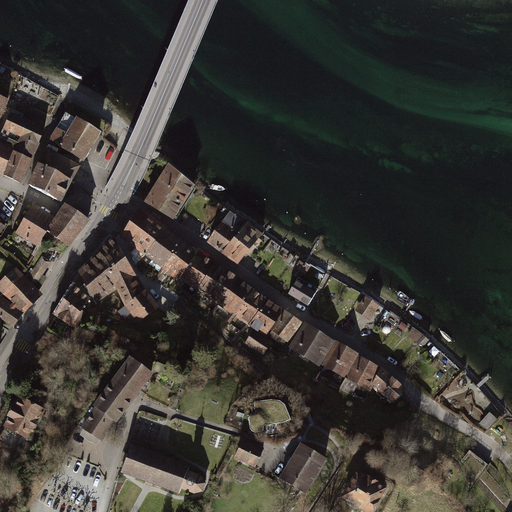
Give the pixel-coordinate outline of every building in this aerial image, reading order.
[(49,139),(81,159),(97,133),(64,113),(49,139)] [(12,153),(28,159),(42,130),(9,114),(2,128),(20,136),(15,146),(14,148),(12,153)] [(0,173),(2,174),(11,149),(0,143),(0,173)] [(46,149),(37,164),(69,181),(77,166),(46,149)] [(28,159),(12,153),(3,175),(18,182),(28,159)] [(59,200),(69,181),(37,164),(28,184),(30,186),(57,200),(59,200)] [(194,185),(170,165),(147,203),(173,220),(194,185)] [(48,231),(68,246),(89,221),(68,207),(66,207),(55,222),(48,231)] [(33,209),(18,233),(36,244),(48,231),(55,222),(33,209)] [(209,242),(223,253),(245,226),(225,209),(216,221),(221,225),(209,242)] [(137,261),(144,254),(165,230),(157,224),(157,223),(139,211),(122,236),(135,246),(129,252),(137,261)] [(248,222),(245,226),(223,253),(237,262),(246,252),(249,254),(253,249),(253,246),(262,234),(248,222)] [(181,242),(165,230),(144,254),(145,254),(151,259),(149,262),(153,265),(153,268),(156,270),(158,269),(160,266),(161,267),(181,242)] [(116,286),(124,305),(143,291),(113,238),(80,271),(86,282),(92,292),(96,299),(116,286)] [(161,267),(177,279),(195,252),(182,242),(182,243),(181,242),(161,267)] [(212,265),(195,253),(178,277),(196,289),(212,265)] [(39,274),(47,261),(41,257),(32,270),(29,268),(27,271),(26,270),(22,276),(35,290),(44,277),(39,274)] [(297,262),(294,267),(298,270),(302,265),(297,262)] [(196,289),(217,303),(236,278),(236,277),(214,263),(212,265),(196,289)] [(30,303),(37,292),(35,290),(22,276),(14,268),(0,280),(0,290),(12,303),(15,306),(21,312),(30,303)] [(233,314),(250,289),(236,278),(217,303),(233,314)] [(313,293),(295,281),(287,293),(306,305),(313,293)] [(92,292),(86,282),(76,289),(85,297),(92,292)] [(76,289),(72,285),(54,314),(69,326),(74,318),(77,320),(85,309),(82,307),(87,299),(85,297),(76,289)] [(246,323),(247,324),(264,299),(250,289),(233,314),(246,323)] [(143,291),(124,305),(125,305),(137,321),(155,306),(143,291)] [(87,299),(91,303),(96,299),(92,292),(85,297),(87,299)] [(377,304),(364,296),(358,306),(370,314),(377,304)] [(248,325),(262,334),(280,309),(264,299),(247,324),(248,325)] [(0,316),(11,324),(19,314),(12,309),(8,306),(0,300),(0,316)] [(284,341),(299,321),(283,310),(276,319),(278,320),(270,331),(284,341)] [(290,347),(316,363),(330,341),(304,325),(290,347)] [(251,332),(245,341),(262,352),(268,343),(251,332)] [(417,341),(420,345),(426,339),(422,336),(417,341)] [(322,363),(343,375),(355,354),(334,342),(333,343),(322,363)] [(370,363),(357,356),(338,388),(351,395),(358,384),(367,390),(371,383),(379,368),(370,363)] [(105,401),(120,412),(150,373),(129,357),(99,397),(97,399),(103,403),(105,401)] [(402,388),(393,381),(379,368),(371,383),(383,393),(391,401),(402,388)] [(41,409),(18,397),(13,406),(8,415),(9,416),(4,425),(26,437),(27,437),(42,409),(41,409)] [(250,431),(260,431),(262,429),(263,425),(264,425),(281,422),(289,419),(289,418),(290,418),(289,417),(283,403),(278,400),(270,398),(253,401),(252,401),(252,402),(254,412),(250,412),(248,414),(247,417),(248,428),(250,431)] [(114,420),(120,412),(105,401),(103,403),(97,399),(93,404),(95,405),(81,427),(87,431),(86,434),(92,438),(94,435),(100,439),(113,419),(114,420)] [(480,422),(485,427),(493,419),(487,414),(480,422)] [(261,448),(242,439),(234,456),(253,465),(261,448)] [(180,482),(192,487),(196,487),(199,486),(201,484),(203,482),(203,479),(203,475),(201,473),(198,471),(186,467),(188,461),(130,440),(120,466),(178,488),(180,482)] [(38,448),(24,441),(19,451),(32,458),(38,448)] [(324,458),(300,444),(280,477),(303,492),(324,458)] [(468,450),(456,465),(475,480),(487,465),(468,450)] [(364,476),(356,472),(342,496),(368,511),(376,498),(382,488),(375,483),(376,482),(373,481),(372,478),(369,477),(367,477),(364,476)]
